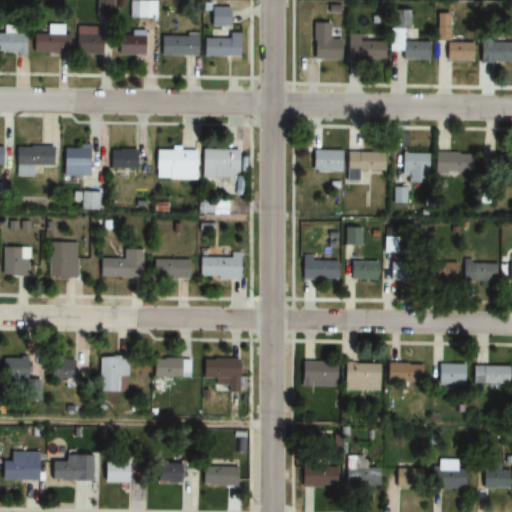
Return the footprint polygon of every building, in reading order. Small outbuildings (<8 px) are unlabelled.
[(110,0),(93,0),(93,19),(110,19),(110,0)] [(153,19),(153,1),(128,1),(128,19),(153,19)] [(310,24),(310,59),(337,59),(337,39),(327,39),(327,24),(310,24)] [(46,34),(29,34),(29,54),(65,54),(65,34),(57,34),(57,27),(46,27),(46,34)] [(99,55),(99,28),(73,28),(73,55),(99,55)] [(399,43),(399,29),(386,29),(386,52),(399,52),(400,60),(428,60),(427,42),(399,43)] [(22,33),(0,32),(0,53),(22,53),(22,33)] [(142,33),(115,33),(115,55),(142,55),(142,33)] [(358,41),(358,34),(345,34),(345,61),(382,61),(382,41),(358,41)] [(194,55),(194,35),(156,35),(156,55),(194,55)] [(236,35),(199,35),(199,57),(236,57),(236,35)] [(511,61),(511,41),(488,42),(488,38),(477,38),(477,61),(511,61)] [(470,42),(443,42),(443,61),(470,61),(470,42)] [(33,177),(33,166),(52,166),(52,146),(14,146),(14,177),(33,177)] [(61,167),(71,167),(71,179),(82,179),(82,168),(90,168),(90,149),(61,149),(61,167)] [(192,180),(192,149),(153,149),(153,180),(192,180)] [(107,150),(107,169),(135,169),(135,150),(107,150)] [(198,178),(234,178),(234,150),(198,150),(198,178)] [(339,171),(339,151),(309,151),(309,171),(339,171)] [(356,171),(384,171),(384,151),(344,151),(344,181),(356,181),(356,171)] [(425,153),(398,153),(398,181),(425,181),(425,153)] [(470,153),(431,153),(431,174),(470,174),(470,153)] [(511,153),(488,153),(488,193),(511,193),(511,153)] [(74,241),(46,241),(46,277),(74,277),(74,241)] [(0,276),(25,276),(25,247),(0,247),(0,276)] [(206,256),(206,250),(197,249),(196,278),(236,279),(236,256),(206,256)] [(96,258),(96,278),(138,279),(139,251),(119,250),(119,259),(96,258)] [(299,280),(337,280),(337,261),(310,261),(310,254),(299,254),(299,280)] [(186,280),(186,260),(150,260),(150,280),(186,280)] [(453,281),(453,260),(425,260),(425,281),(453,281)] [(345,279),(376,279),(376,261),(345,261),(345,279)] [(496,281),(496,262),(460,262),(460,281),(496,281)] [(23,358),(0,357),(0,379),(23,379),(23,358)] [(125,357),(96,357),(97,392),(115,392),(115,376),(126,376),(125,357)] [(187,378),(187,358),(150,358),(150,378),(187,378)] [(45,359),(45,380),(71,380),(71,359),(45,359)] [(200,379),(236,379),(236,360),(200,360),(200,379)] [(298,388),(334,388),(334,363),(298,363),(298,388)] [(378,392),(378,364),(341,364),(341,392),(378,392)] [(384,364),(384,384),(422,384),(422,364),(384,364)] [(463,385),(463,365),(434,365),(434,385),(463,385)] [(508,366),(471,366),(471,384),(508,384),(508,366)] [(6,461),(0,461),(0,481),(35,481),(35,453),(6,453),(6,461)] [(46,481),(93,481),(93,458),(46,458),(46,481)] [(132,489),(144,489),(144,460),(101,460),(101,482),(132,482),(132,489)] [(236,486),(236,460),(199,460),(199,486),(236,486)] [(428,460),(428,489),(463,489),(463,469),(455,469),(455,460),(428,460)] [(363,461),(342,461),(342,486),(379,486),(379,468),(363,468),(363,461)] [(157,483),(192,483),(192,464),(157,464),(157,483)] [(299,487),(337,487),(337,466),(299,466),(299,487)] [(479,489),(503,489),(503,468),(479,468),(479,489)] [(391,469),(391,488),(421,488),(421,469),(391,469)]
